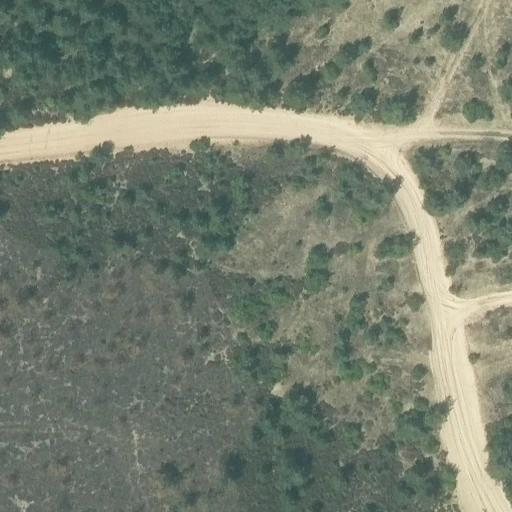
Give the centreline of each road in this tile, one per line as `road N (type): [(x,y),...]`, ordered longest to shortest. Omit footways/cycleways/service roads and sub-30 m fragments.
road 1 (track): [(499,511),(478,475),(409,179),(377,146),(321,133),(152,131),(0,145)]
road 2 (track): [(511,136),(442,133),(377,146)]
